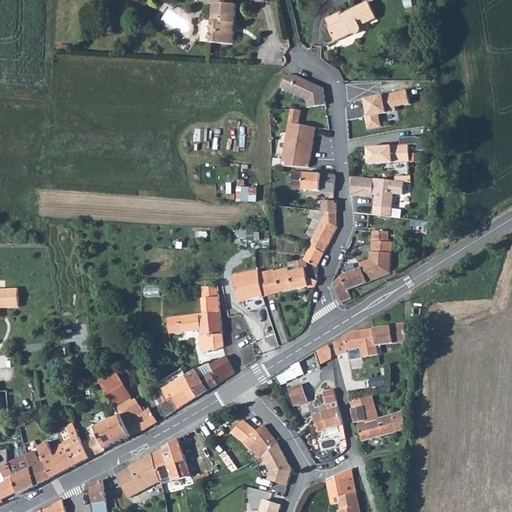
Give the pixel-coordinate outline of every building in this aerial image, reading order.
[(361,31),(361,29),(361,26),(377,19),(369,1),(354,9),(357,14),(352,16),(350,11),(341,15),(340,13),(326,19),(330,27),(329,28),(336,42),(354,34),(356,34),(358,34),(360,32),(361,31)] [(236,44),(237,32),(234,32),(235,12),(237,12),(237,7),(215,6),(215,22),(208,22),(206,24),(205,43),(214,43),(236,44)] [(326,105),(323,88),(312,82),(311,85),(308,83),(307,80),(298,76),(287,76),(281,88),(307,100),(308,108),(326,105)] [(393,93),(364,99),(366,109),(368,109),(369,116),(366,117),(368,129),(382,127),(379,115),(397,111),(393,93)] [(292,109),(284,155),(289,155),(288,158),(283,157),(282,167),(309,167),(317,128),(299,124),(301,110),(297,109),(292,109)] [(401,146),(368,148),(369,164),(410,162),(409,144),(418,143),(419,150),(434,150),(433,137),(418,138),(418,137),(401,138),(401,146)] [(336,175),(293,172),(293,177),(289,176),(288,182),(292,182),(292,189),(335,192),(336,175)] [(404,195),(405,182),(353,177),(353,195),(372,197),(373,187),(376,188),(375,207),(393,209),(394,194),(404,195)] [(238,200),(258,201),(259,185),(239,185),(238,200)] [(337,201),(322,200),(322,211),(337,213),(337,201)] [(323,219),(309,245),(312,247),(324,253),(338,227),(323,219)] [(341,276),(334,283),(342,302),(352,299),(349,291),(367,283),(391,274),(393,242),(388,242),(389,231),(374,231),(373,252),(371,252),(371,259),(360,263),(362,268),(341,276)] [(304,260),(305,260),(308,262),(317,267),(324,253),(312,247),(304,260)] [(274,270),(259,273),(264,297),(281,292),(309,287),(309,278),(308,265),(308,262),(305,260),(299,261),(299,271),(290,272),(289,269),(275,272),(274,270)] [(299,261),(288,263),(289,269),(290,272),(299,271),(299,261)] [(319,269),(308,265),(309,278),(309,287),(309,288),(315,287),(318,281),(319,269)] [(238,303),(264,297),(259,273),(259,271),(233,276),(238,303)] [(179,317),(181,332),(201,330),(201,336),(200,336),(202,352),(217,350),(224,347),(218,286),(203,287),(204,314),(200,314),(200,315),(179,317)] [(19,289),(0,289),(0,308),(19,307),(19,289)] [(405,324),(374,329),(377,346),(408,341),(405,324)] [(339,340),(335,343),(338,356),(349,353),(350,360),(379,355),(377,346),(374,329),(363,330),(363,331),(355,332),(355,331),(352,332),(344,336),(344,337),(339,340)] [(329,345),(284,372),(288,382),(297,378),(296,376),(321,368),(321,364),(332,358),(331,350),(329,345)] [(226,356),(211,366),(221,383),(236,373),(226,356)] [(196,369),(185,376),(198,397),(221,383),(211,366),(209,364),(196,369)] [(98,380),(116,409),(124,404),(126,408),(134,403),(132,401),(134,400),(116,369),(98,380)] [(280,387),(281,386),(288,383),(288,382),(284,372),(275,378),(280,387)] [(185,376),(162,390),(169,402),(174,399),(180,408),(198,397),(185,376)] [(386,377),(371,379),(372,387),(387,385),(386,383),(388,383),(387,378),(386,378),(386,377)] [(303,385),(290,390),(295,405),(308,400),(303,385)] [(0,410),(1,410),(2,418),(10,417),(8,391),(0,392),(0,390),(0,410)] [(162,390),(153,395),(159,406),(169,402),(162,390)] [(335,390),(324,392),(327,405),(321,406),(323,413),(313,415),(319,432),(339,426),(341,432),(345,431),(344,425),(335,390)] [(351,402),(353,409),(375,404),(373,396),(351,402)] [(124,404),(116,409),(119,416),(131,436),(143,430),(144,430),(158,422),(150,408),(145,412),(136,399),(135,399),(134,400),(132,401),(134,403),(126,408),(124,404)] [(169,402),(159,406),(165,417),(180,408),(174,399),(169,402)] [(41,401),(36,402),(39,415),(44,413),(41,401)] [(375,404),(353,409),(352,409),(355,423),(358,423),(363,441),(398,432),(398,431),(408,428),(403,412),(379,419),(375,404)] [(95,451),(99,454),(105,451),(106,448),(131,436),(119,416),(96,427),(95,424),(89,427),(92,434),(88,436),(95,451)] [(244,421),(232,433),(242,441),(257,431),(244,421)] [(60,430),(66,442),(76,465),(90,458),(74,423),(60,430)] [(257,431),(242,441),(244,443),(251,452),(254,450),(260,457),(264,454),(266,456),(279,444),(264,426),(257,431)] [(180,439),(163,449),(175,481),(191,476),(180,439)] [(38,447),(42,456),(52,478),(76,465),(66,442),(52,450),(48,443),(38,447)] [(269,480),(288,486),(293,470),(290,465),(288,464),(286,461),(288,460),(279,444),(266,456),(263,458),(273,472),(269,480)] [(163,449),(153,455),(161,481),(162,484),(175,481),(163,449)] [(0,504),(4,502),(3,500),(17,492),(8,463),(8,450),(0,451),(0,455),(1,455),(1,467),(0,467),(2,472),(0,473),(0,504)] [(35,452),(26,455),(36,486),(52,478),(42,456),(37,459),(35,452)] [(26,455),(8,463),(17,492),(19,495),(36,486),(26,455)] [(129,498),(161,481),(153,455),(131,467),(131,468),(117,476),(129,498)] [(360,511),(359,504),(354,477),(347,475),(340,480),(344,496),(343,496),(344,501),(340,502),(342,510),(339,511),(360,511)] [(108,511),(103,481),(92,487),(95,511),(108,511)] [(284,502),(285,495),(272,492),(271,499),(284,502)] [(279,511),(282,505),(266,500),(263,501),(260,511),(250,511),(279,511)] [(66,511),(63,501),(40,511),(66,511)]
